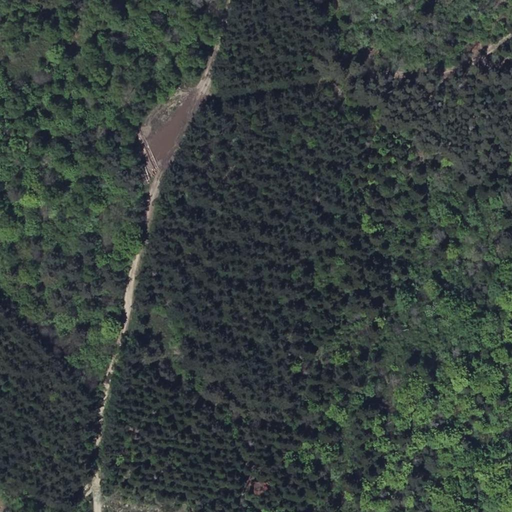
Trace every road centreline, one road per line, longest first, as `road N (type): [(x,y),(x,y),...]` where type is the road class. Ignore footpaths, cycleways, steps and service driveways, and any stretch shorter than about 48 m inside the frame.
road 1 (track): [(89,511),(91,427),(133,228),(229,0)]
road 2 (track): [(511,54),(189,95)]
